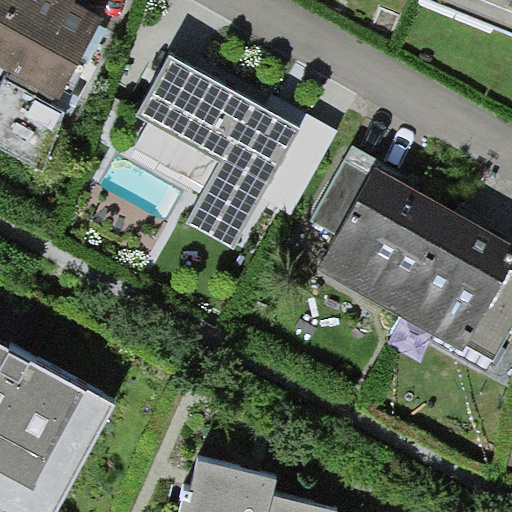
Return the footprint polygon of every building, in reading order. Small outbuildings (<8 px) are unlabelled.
[(0,0),(0,56),(70,93),(110,15),(80,0),(0,0)] [(511,0),(418,0),(511,39),(511,0)] [(268,187),(298,128),(173,66),(143,125),(268,187)] [(476,353),(511,284),(511,246),(377,177),(326,276),(476,353)] [(0,506),(11,511),(37,511),(101,391),(0,338),(0,506)] [(340,511),(342,505),(278,492),(282,473),(198,456),(186,511),(340,511)]
